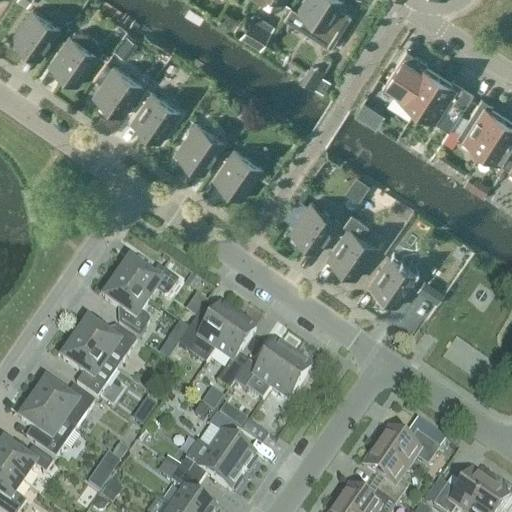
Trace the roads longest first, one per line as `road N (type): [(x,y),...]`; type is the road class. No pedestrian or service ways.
road 1 (residential): [(381,363),(130,187)]
road 2 (residential): [(130,187),(0,376)]
road 3 (residential): [(281,511),(381,363)]
road 4 (residential): [(130,187),(0,97)]
road 5 (residential): [(511,440),(381,363)]
